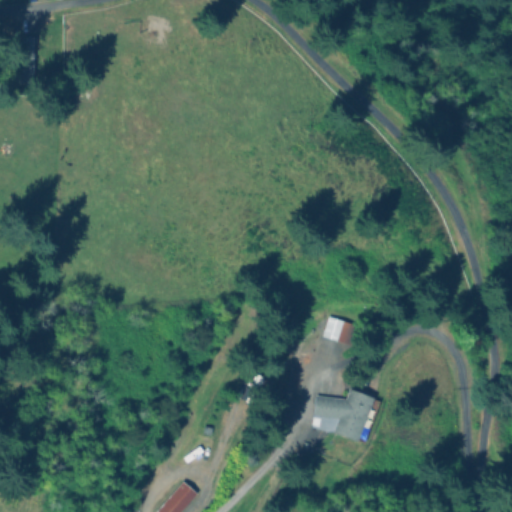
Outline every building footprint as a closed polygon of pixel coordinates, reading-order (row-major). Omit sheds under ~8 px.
[(32,36),(19,36),(17,76),(30,77),(32,36)] [(344,343),(350,323),(325,315),(319,335),(344,343)] [(313,394),(310,414),(333,417),(331,435),(359,438),(365,393),(344,390),(343,398),(313,394)] [(332,418),(311,415),(309,427),(331,430),(332,418)] [(176,511),(194,493),(180,481),(151,511),(176,511)]
